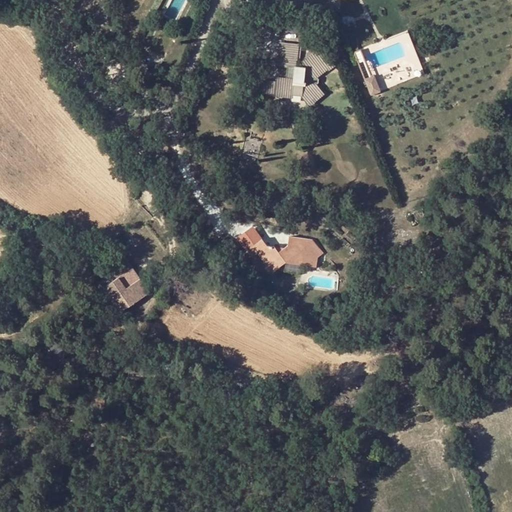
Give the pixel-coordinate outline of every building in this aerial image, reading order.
[(281,43),(279,66),(288,66),(295,67),(294,79),(286,78),(277,77),(277,81),(275,94),(303,97),(308,103),(321,92),(316,84),(316,77),(333,64),(322,49),(303,63),(306,67),(296,66),(298,44),(281,43)] [(372,79),(361,49),(355,52),(371,94),(380,91),(375,78),(372,79)] [(295,67),(288,66),(286,78),(294,79),(295,67)] [(259,81),(259,93),(275,94),(277,81),(260,79),(259,81)] [(250,92),(259,93),(259,81),(252,80),(250,92)] [(237,237),(247,251),(262,239),(253,226),(237,237)] [(279,252),(275,247),(267,245),(262,239),(247,251),(252,258),(258,253),(262,258),(274,260),(279,267),(286,262),(302,265),(303,255),(300,251),(305,248),(306,239),(289,236),(288,245),(284,248),(279,252)] [(130,285),(139,279),(131,268),(117,279),(124,289),(130,285)] [(140,299),(148,292),(139,279),(130,285),(140,299)] [(130,285),(124,289),(111,298),(120,312),(140,299),(130,285)] [(62,359),(71,349),(57,338),(49,349),(62,359)]
